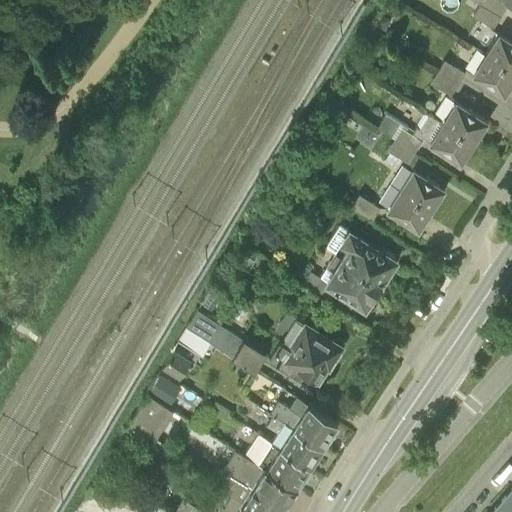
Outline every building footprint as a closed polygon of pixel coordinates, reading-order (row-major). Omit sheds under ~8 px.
[(481,4),(479,2),(471,14),(492,27),(500,15),(481,4)] [(483,52),(511,70),(511,42),(496,32),(483,52)] [(502,93),(511,77),(511,70),(483,52),(470,72),(502,93)] [(436,69),(457,83),(464,71),(443,58),(436,69)] [(450,94),(457,83),(436,69),(429,81),(450,94)] [(440,120),(473,140),(485,120),(453,99),(440,120)] [(460,160),(473,140),(440,120),(425,110),(413,129),(386,112),(377,125),(394,136),(416,150),(422,138),(421,138),(422,136),(460,160)] [(394,136),(387,148),(407,161),(416,150),(394,136)] [(397,187),(430,207),(443,187),(410,167),(397,187)] [(417,228),(430,207),(397,187),(384,207),(417,228)] [(350,204),(371,218),(379,206),(358,192),(350,204)] [(324,244),(333,250),(318,275),(309,269),(302,281),(347,310),(355,299),(363,305),(371,293),(374,293),(379,284),(378,281),(379,279),(393,258),(345,227),(338,222),(324,244)] [(253,368),(264,350),(242,336),(241,337),(196,308),(185,326),(204,338),(253,368)] [(298,375),(302,368),(315,376),(325,360),(326,361),(334,350),(335,350),(337,350),(338,349),(339,348),(340,346),(340,344),(340,342),(339,340),(338,339),(336,338),(334,337),(333,337),(331,338),(317,330),(319,326),(303,316),(300,319),(285,309),(273,328),(282,333),(266,354),(298,375)] [(195,352),(204,338),(185,326),(177,340),(195,352)] [(162,368),(179,379),(191,359),(174,349),(162,368)] [(150,387),(170,400),(182,382),(161,369),(150,387)] [(173,409),(147,394),(126,428),(152,444),(173,409)] [(271,410),(274,412),(322,442),(335,421),(296,395),(289,406),(279,399),(271,410)] [(308,463),(322,442),(274,412),(267,423),(277,430),(271,440),(308,463)] [(294,485),(308,463),(271,440),(263,452),(251,444),(244,454),(294,485)] [(235,448),(219,473),(214,482),(230,493),(261,511),(276,511),(294,485),(244,454),(235,448)] [(87,490),(109,502),(116,488),(94,477),(87,490)] [(511,487),(503,498),(511,505),(511,487)] [(261,511),(230,493),(221,507),(227,511),(261,511)] [(172,511),(206,511),(181,497),(172,511)] [(490,511),(511,511),(511,505),(503,498),(490,511)]
